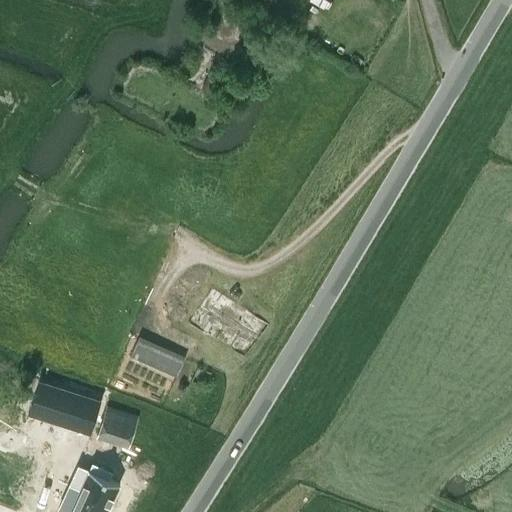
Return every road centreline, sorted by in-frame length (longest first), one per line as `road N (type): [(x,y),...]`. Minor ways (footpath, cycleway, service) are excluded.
road 1 (unclassified): [(192,511),(497,0)]
road 2 (track): [(463,511),(348,458),(289,475),(249,511)]
